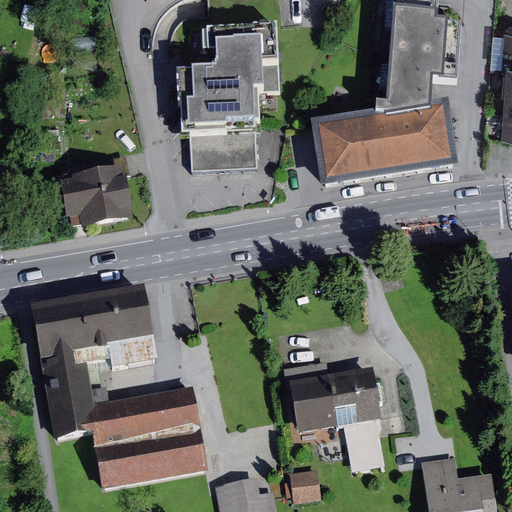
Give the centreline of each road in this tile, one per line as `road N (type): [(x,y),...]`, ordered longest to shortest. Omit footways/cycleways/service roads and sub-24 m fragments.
road 1 (primary): [(511,203),(180,256)]
road 2 (residential): [(180,256),(134,0)]
road 3 (primary): [(180,256),(0,286)]
